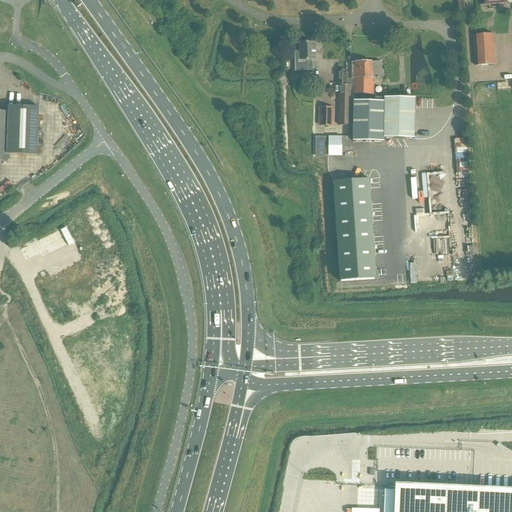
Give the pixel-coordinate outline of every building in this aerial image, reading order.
[(473,36),(475,66),(495,65),(493,35),(473,36)] [(300,52),(294,52),(295,71),(313,71),(312,61),(315,61),(315,56),(316,56),(315,48),(315,43),(299,43),(300,52)] [(384,77),(383,72),(381,71),(381,63),(352,63),(352,79),(353,79),(353,85),(351,85),(351,90),(353,90),(353,95),(373,96),(373,92),(374,83),(381,83),(381,78),(384,77)] [(339,126),(350,126),(351,90),(351,85),(347,85),(346,71),(338,71),(338,85),(340,85),(340,97),(336,97),(336,102),(340,102),(339,126)] [(415,99),(384,98),(384,102),(383,139),(384,139),(414,139),(415,99)] [(354,101),(353,142),(384,143),(384,139),(383,139),(384,102),(354,101)] [(0,162),(7,162),(7,154),(37,156),(39,108),(9,107),(9,112),(0,111),(0,162)] [(320,108),(320,126),(332,126),(333,109),(320,108)] [(340,137),(328,137),(328,156),(341,156),(340,137)] [(325,138),(316,138),(316,157),(325,157),(325,138)] [(334,182),(333,182),(339,282),(341,282),(341,281),(375,279),(375,280),(376,280),(370,179),(368,179),(368,180),(334,182)] [(511,511),(511,489),(395,485),(395,491),(394,511),(511,511)]
